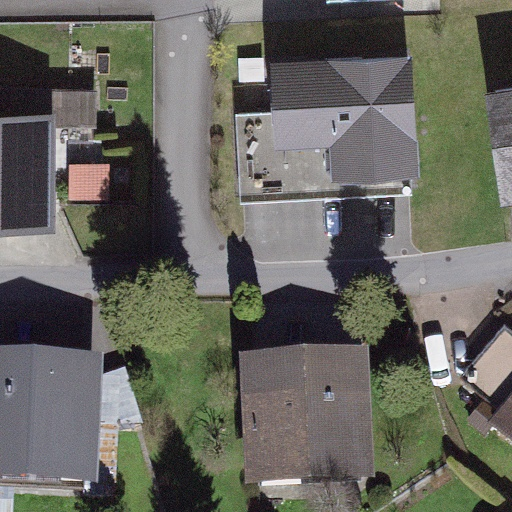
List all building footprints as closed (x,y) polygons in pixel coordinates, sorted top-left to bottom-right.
[(412,49),(272,55),(276,142),(329,140),(331,172),(417,168),(412,49)] [(511,80),(486,84),(502,194),(511,192),(511,80)] [(52,107),(0,106),(0,220),(59,221),(60,124),(96,124),(96,88),(52,88),(52,107)] [(110,162),(69,161),(68,197),(109,198),(110,162)] [(511,342),(507,339),(468,384),(489,402),(511,375),(511,342)] [(373,363),(239,366),(241,487),(376,484),(373,363)] [(102,370),(0,364),(0,483),(96,489),(102,370)] [(511,407),(484,444),(511,465),(511,407)]
